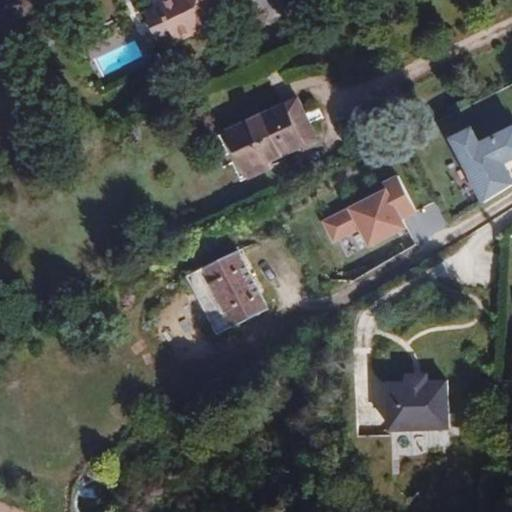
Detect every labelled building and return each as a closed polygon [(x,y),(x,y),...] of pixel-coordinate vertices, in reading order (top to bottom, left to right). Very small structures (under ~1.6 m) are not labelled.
[(162,6),(176,36),(178,41),(217,22),(225,0),(163,0),(160,1),(162,6)] [(160,43),(176,36),(162,6),(147,12),(160,43)] [(318,139),(300,99),(230,131),(251,177),(274,166),(271,160),(318,139)] [(511,157),(511,128),(483,142),(475,127),(457,137),(489,201),(511,186),(511,170),(507,160),(511,157)] [(421,211),(403,175),(388,182),(391,189),(328,220),(338,240),(364,227),(373,246),(410,227),(406,219),(421,211)] [(270,308),(241,250),(189,275),(219,334),(270,308)] [(193,300),(159,311),(175,363),(210,352),(193,300)] [(390,431),(450,428),(449,380),(429,380),(429,373),(407,374),(407,381),(388,382),(390,431)] [(511,381),(499,381),(496,423),(511,424),(511,381)] [(494,478),(492,498),(503,498),(505,478),(494,478)]
